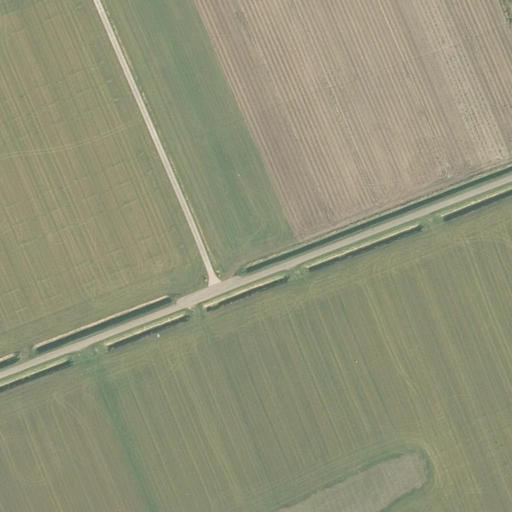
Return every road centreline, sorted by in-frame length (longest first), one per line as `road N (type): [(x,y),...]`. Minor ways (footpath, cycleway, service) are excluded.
road 1 (unclassified): [(0,376),(511,177)]
road 2 (unknown): [(219,291),(94,0)]
